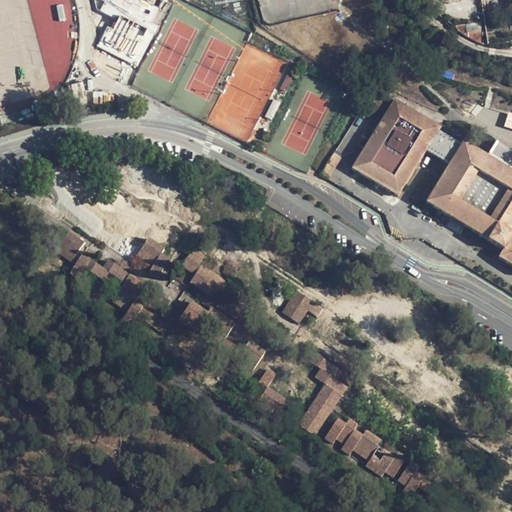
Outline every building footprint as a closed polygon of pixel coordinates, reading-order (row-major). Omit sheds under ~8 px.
[(161,29),(116,4),(93,45),(140,69),(161,29)] [(487,44),(484,21),(458,25),(459,27),(461,30),(471,37),(483,43),(487,44)] [(498,259),(511,267),(511,171),(463,142),(462,145),(439,131),(441,127),(395,99),(351,169),(398,198),(426,152),(449,166),(425,204),(502,251),(498,259)] [(495,141),(490,154),(499,158),(505,144),(495,141)] [(328,180),(341,158),(334,153),(320,175),(328,180)] [(54,169),(43,185),(57,194),(50,205),(78,224),(77,227),(93,237),(93,236),(133,263),(136,258),(151,269),(148,274),(156,280),(169,261),(161,255),(164,250),(148,239),(145,244),(95,210),(89,218),(72,207),(84,189),(54,169)] [(194,191),(200,184),(193,179),(188,187),(194,191)] [(55,252),(71,263),(84,245),(68,233),(55,252)] [(190,283),(216,301),(227,284),(201,267),(206,259),(192,250),(181,266),(195,275),(190,283)] [(121,283),(127,274),(108,261),(103,269),(82,255),(69,274),(78,280),(85,270),(103,282),(109,274),(121,283)] [(146,287),(129,275),(111,301),(127,313),(121,321),(130,327),(137,317),(163,335),(169,326),(134,303),(146,287)] [(333,330),(339,320),(297,291),(282,313),(298,325),(307,311),(317,318),(310,328),(353,357),(359,348),(333,330)] [(433,320),(390,291),(384,300),(410,318),(406,323),(422,334),(407,356),(389,344),(372,370),(380,376),(392,358),(410,371),(416,362),(424,368),(433,354),(426,349),(438,331),(430,325),(433,320)] [(374,348),(398,313),(372,295),(366,304),(376,310),(357,337),(374,348)] [(235,325),(210,309),(207,314),(191,303),(178,321),(252,372),(265,354),(249,342),(242,352),(225,340),(235,325)] [(181,335),(168,354),(176,359),(189,341),(181,335)] [(192,342),(179,361),(187,367),(189,364),(202,373),(213,357),(192,342)] [(314,437),(347,389),(336,381),(342,372),(315,354),(309,363),(320,371),(315,379),(325,386),(298,426),(314,437)] [(267,389),(275,376),(267,370),(249,397),(257,402),(254,407),(278,424),(291,405),(267,389)] [(417,377),(405,393),(419,403),(424,395),(438,404),(442,397),(456,406),(468,390),(454,380),(448,387),(435,378),(430,386),(417,377)] [(511,389),(502,403),(511,409),(511,389)] [(337,420),(324,439),(333,445),(336,440),(344,445),(341,451),(349,456),(352,451),(368,462),(365,467),(381,478),(384,473),(393,479),(406,460),(397,454),(394,459),(378,448),(381,443),(365,432),(362,437),(354,432),(357,427),(349,421),(346,426),(337,420)] [(222,477),(180,437),(171,446),(211,487),(222,477)] [(453,511),(444,505),(449,497),(415,473),(418,468),(410,462),(397,482),(405,487),(402,492),(410,498),(417,488),(428,496),(423,504),(434,511),(453,511)] [(501,511),(511,497),(511,496),(504,491),(511,480),(503,474),(486,499),(494,504),(489,511),(501,511)]
